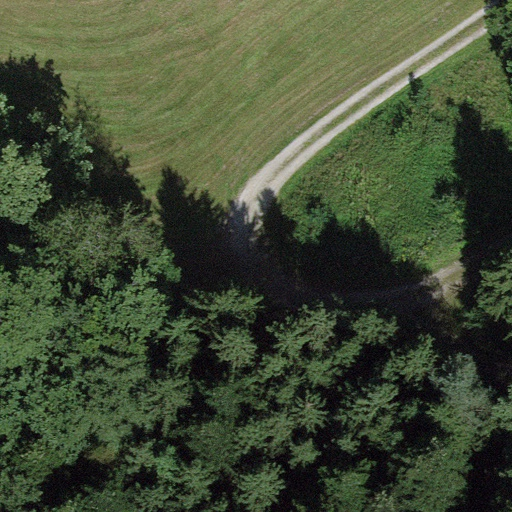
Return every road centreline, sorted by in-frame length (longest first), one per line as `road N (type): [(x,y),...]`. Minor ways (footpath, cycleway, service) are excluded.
road 1 (track): [(0,234),(116,261),(224,256),(370,305),(511,382)]
road 2 (track): [(224,256),(268,187),(351,112),(511,0)]
road 3 (track): [(370,305),(511,238)]
